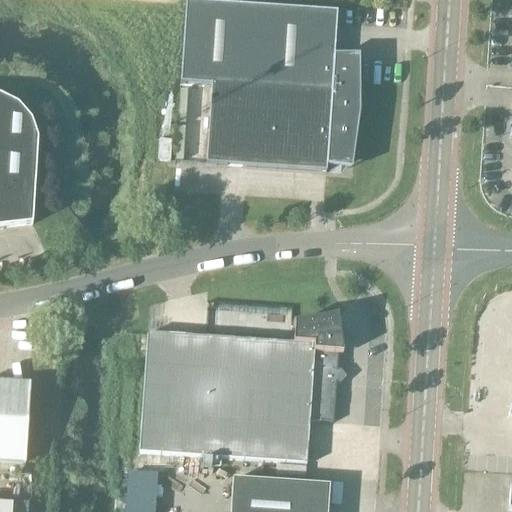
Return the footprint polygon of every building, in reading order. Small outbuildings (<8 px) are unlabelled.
[(347,167),(354,65),(332,64),(336,14),(185,4),(180,86),(211,88),(206,166),(326,174),(327,165),(347,167)] [(0,230),(32,226),(38,141),(31,122),(18,107),(0,98),(0,230)] [(157,163),(170,164),(171,143),(159,142),(157,163)] [(204,340),(147,336),(144,376),(143,387),(139,456),(308,467),(310,424),(334,425),(337,372),(339,352),(339,348),(342,348),(334,314),(293,326),(293,328),(295,327),(294,342),(293,346),(204,340)] [(0,464),(18,465),(25,466),(30,386),(0,383),(0,464)] [(232,482),(230,511),(327,511),(329,489),(232,482)]
